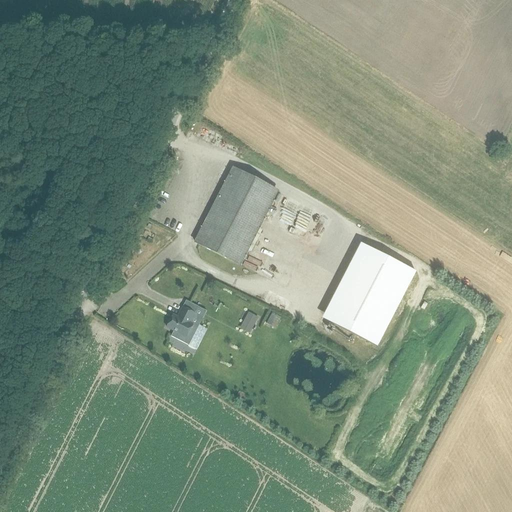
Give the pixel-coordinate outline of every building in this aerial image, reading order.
[(240,265),(277,192),(232,169),(195,242),(240,265)] [(371,250),(333,324),(377,347),(416,273),(371,250)] [(242,263),(253,268),(256,260),(246,255),(242,263)] [(183,307),(180,313),(178,317),(173,315),(167,328),(186,338),(193,325),(189,323),(195,314),(183,307)] [(231,328),(241,333),(249,316),(239,311),(231,328)] [(265,322),(261,333),(271,337),(276,326),(265,322)]
